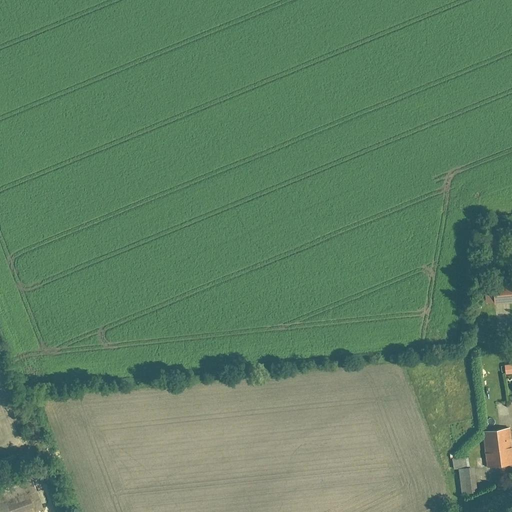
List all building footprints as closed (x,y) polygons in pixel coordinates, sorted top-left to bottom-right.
[(511,280),(490,281),(491,304),(511,303),(511,280)] [(476,385),(476,397),(498,397),(498,386),(476,385)] [(483,431),(485,466),(511,465),(509,430),(483,431)] [(456,456),(459,493),(477,492),(474,455),(456,456)] [(0,496),(0,511),(40,511),(41,511),(34,486),(0,496)]
